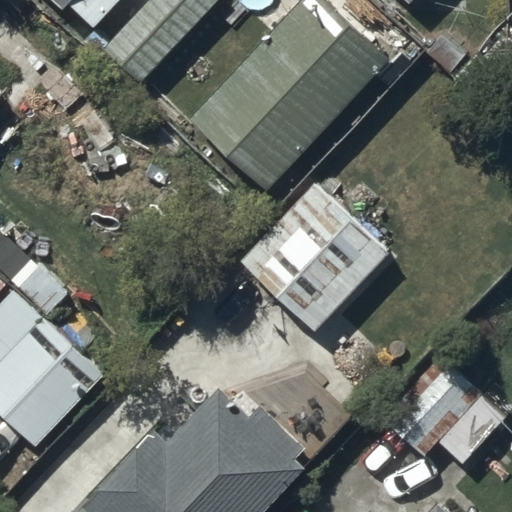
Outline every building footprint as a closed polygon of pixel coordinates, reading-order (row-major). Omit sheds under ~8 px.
[(79,0),(58,0),(70,11),(79,0)] [(224,0),(158,0),(114,46),(148,79),(224,0)] [(319,0),(317,0),(201,121),(270,187),(388,65),(319,0)] [(392,258),(322,190),(247,267),(317,335),(392,258)] [(0,302),(12,290),(0,278),(0,302)] [(107,379),(21,295),(0,316),(0,362),(5,368),(0,372),(0,405),(42,446),(107,379)] [(436,360),(382,421),(430,463),(444,447),(468,468),(508,423),(436,360)] [(277,511),(314,473),(227,392),(174,449),(161,437),(91,511),(277,511)] [(471,511),(440,482),(411,511),(390,511),(371,494),(353,511),(471,511)]
